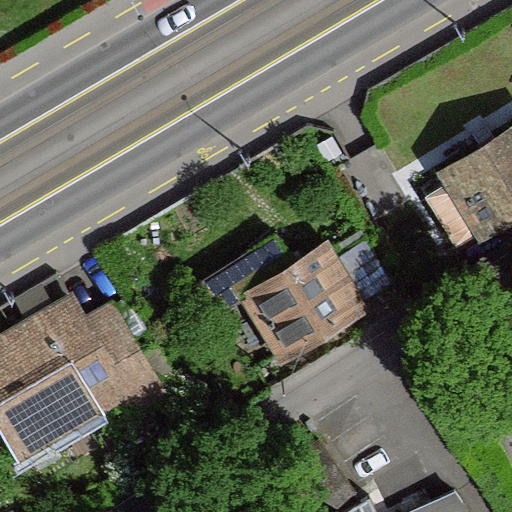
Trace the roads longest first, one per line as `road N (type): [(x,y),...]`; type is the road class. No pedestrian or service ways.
road 1 (secondary): [(0,244),(416,0)]
road 2 (residential): [(511,259),(124,511)]
road 3 (secondary): [(209,0),(0,123)]
